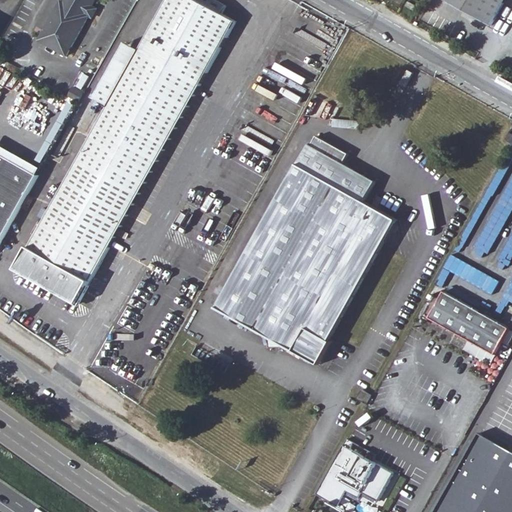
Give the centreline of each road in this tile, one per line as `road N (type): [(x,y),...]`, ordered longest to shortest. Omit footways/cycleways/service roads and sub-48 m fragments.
road 1 (residential): [(0,357),(229,511)]
road 2 (residential): [(511,101),(330,0)]
road 3 (trunk): [(117,511),(0,430)]
